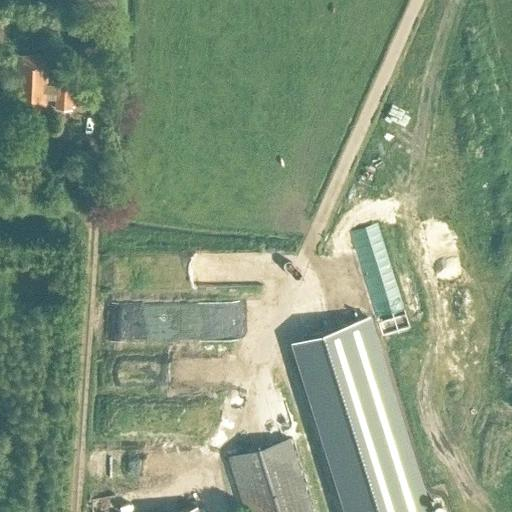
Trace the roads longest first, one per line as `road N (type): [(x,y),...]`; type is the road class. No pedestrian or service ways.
road 1 (track): [(256,357),(415,0)]
road 2 (track): [(71,511),(96,199)]
